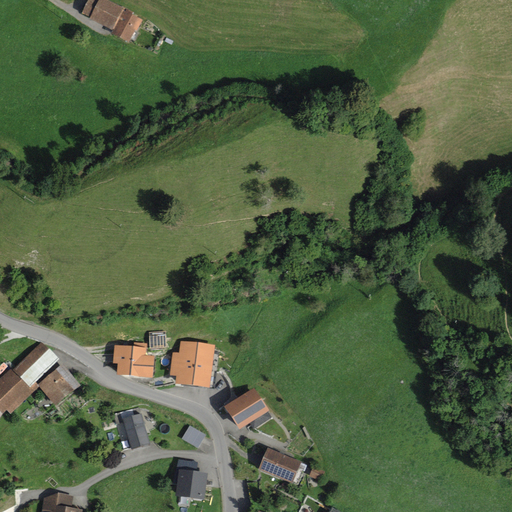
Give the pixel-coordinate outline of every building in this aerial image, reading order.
[(87,0),(81,14),(90,19),(90,20),(113,31),(112,34),(129,43),(141,18),(132,14),(132,12),(108,0),(87,0)] [(11,368),(0,378),(0,411),(3,415),(7,410),(11,414),(39,387),(35,384),(59,361),(42,342),(13,370),(11,368)] [(215,346),(181,342),(180,354),(173,354),(170,376),(177,377),(176,385),(210,389),(215,346)] [(146,348),(115,346),(113,364),(118,364),(117,376),(153,379),(155,357),(146,356),(146,348)] [(63,364),(37,385),(56,407),(81,386),(63,364)] [(269,412),(254,389),(224,408),(240,431),(269,412)] [(141,413),(123,419),(132,449),(151,444),(141,413)] [(197,449),(206,435),(190,426),(181,440),(197,449)] [(302,462),(268,448),(259,471),(293,484),(302,462)] [(314,467),(310,477),(321,482),(325,472),(314,467)] [(207,473),(179,469),(175,497),(204,501),(207,473)] [(58,494),(44,498),(41,511),(82,511),(83,510),(72,509),(74,496),(58,494)]
